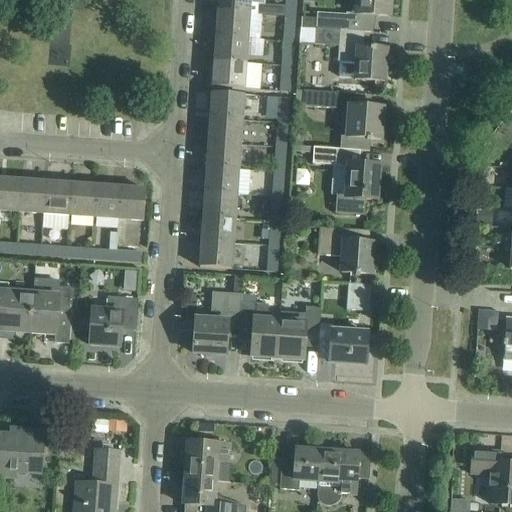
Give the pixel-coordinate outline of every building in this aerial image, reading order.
[(218,0),(217,13),(249,15),(256,15),(257,4),(250,4),(250,0),(218,0)] [(296,0),(275,0),(274,17),(295,19),(296,0)] [(389,17),(390,0),(351,0),(351,14),(345,13),(345,16),(317,14),(316,30),(364,33),(372,33),(373,16),(389,17)] [(248,40),(249,15),(217,13),(216,38),(248,40)] [(295,19),(274,17),(274,18),(284,19),(282,43),(293,43),(295,19)] [(363,49),(364,33),(316,30),(300,28),(299,45),(339,48),(338,63),(339,63),(338,79),(384,82),(387,50),(363,49)] [(216,38),(214,63),(246,65),(248,40),(216,38)] [(293,43),(282,43),(280,68),(292,68),(293,43)] [(244,90),(246,65),(214,63),(212,88),(244,90)] [(292,68),(280,68),(278,93),(290,94),(292,68)] [(337,94),(304,92),(303,107),(336,110),(337,94)] [(212,94),(210,119),(242,121),(244,96),(212,94)] [(278,99),(276,123),(287,124),(289,100),(278,99)] [(341,137),(340,150),(346,150),(360,151),(369,152),(370,140),(380,141),(383,109),(363,107),(348,107),(346,137),(341,137)] [(240,146),(242,121),(210,119),(208,144),(240,146)] [(274,148),(286,149),(287,124),(276,123),(274,148)] [(238,171),(240,146),(208,144),(206,169),(238,171)] [(272,173),(284,174),(286,149),(274,148),(272,173)] [(360,151),(346,150),(313,148),(312,165),(348,167),(346,198),(337,197),(335,214),(364,216),(365,200),(376,201),(378,167),(359,165),(360,151)] [(488,164),(489,149),(480,148),(479,163),(488,164)] [(488,183),(489,169),(476,168),(474,182),(488,183)] [(206,169),(204,193),(237,196),(238,171),(206,169)] [(284,174),(272,173),(263,173),(261,197),(270,197),(282,198),(284,174)] [(0,211),(18,213),(21,181),(0,180),(0,211)] [(46,183),(21,181),(18,213),(43,215),(46,183)] [(43,215),(68,217),(70,185),(46,183),(43,215)] [(68,217),(93,218),(95,187),(70,185),(68,217)] [(95,187),(93,218),(118,220),(120,189),(95,187)] [(145,190),(120,189),(118,220),(143,222),(145,190)] [(235,221),(237,196),(204,193),(203,218),(235,221)] [(280,223),(282,198),(270,197),(268,222),(280,223)] [(475,226),(491,228),(492,212),(476,210),(475,226)] [(235,221),(203,218),(201,243),(233,246),(235,221)] [(268,241),(268,248),(278,249),(280,223),(268,222),(263,222),(261,240),(268,241)] [(471,228),(470,237),(479,238),(480,228),(471,228)] [(349,231),(319,229),(317,256),(343,258),(342,274),(355,274),(355,277),(359,277),(359,275),(371,275),(373,245),(344,243),(345,232),(349,232),(349,231)] [(91,250),(90,261),(115,262),(117,237),(117,234),(110,233),(109,251),(91,250)] [(125,238),(117,237),(115,262),(140,264),(141,248),(124,247),(125,238)] [(0,253),(15,255),(16,244),(0,243),(0,253)] [(231,271),(233,246),(201,243),(199,268),(231,271)] [(41,246),(16,244),(15,255),(40,257),(41,246)] [(66,248),(65,259),(90,261),(91,250),(85,250),(86,245),(76,244),(76,249),(66,248)] [(40,257),(65,259),(66,248),(41,246),(40,257)] [(276,274),(278,249),(268,248),(266,273),(276,274)] [(467,257),(467,268),(481,269),(481,258),(467,257)] [(239,329),(240,305),(242,277),(234,277),(233,296),(213,295),(211,321),(195,320),(193,354),(225,356),(227,328),(239,329)] [(29,334),(32,295),(7,293),(8,286),(0,285),(0,340),(4,341),(5,333),(29,334)] [(370,286),(347,285),(346,312),(368,313),(370,286)] [(32,295),(29,334),(54,336),(54,344),(69,345),(73,289),(57,288),(57,297),(32,295)] [(138,301),(118,299),(106,298),(105,312),(87,311),(86,320),(79,319),(78,330),(90,331),(88,346),(119,348),(121,331),(135,332),(138,301)] [(251,358),(277,360),(279,322),(267,321),(268,306),(240,305),(239,329),(239,334),(253,335),(251,358)] [(279,322),(277,360),(303,362),(304,348),(305,339),(318,340),(319,324),(320,310),(305,309),(304,314),(280,313),(279,322)] [(511,361),(511,320),(505,320),(502,361),(511,361)] [(332,325),(319,324),(318,340),(330,341),(329,364),(365,366),(367,334),(331,332),(332,325)] [(109,421),(108,433),(124,434),(125,422),(109,421)] [(197,423),(196,432),(213,433),(214,424),(197,423)] [(0,479),(15,480),(16,472),(40,474),(42,452),(43,432),(21,431),(20,437),(0,435),(0,479)] [(185,480),(215,482),(229,483),(230,466),(227,464),(228,445),(189,443),(188,455),(186,455),(185,480)] [(317,498),(320,452),(295,450),(295,452),(282,451),(279,491),(298,492),(299,482),(318,483),(317,498)] [(489,505),(503,506),(511,506),(511,465),(502,465),(503,454),(471,451),(469,475),(491,477),(489,505)] [(320,452),(317,498),(320,498),(320,500),(320,501),(321,502),(323,503),(325,504),(327,505),(330,504),(332,504),(335,502),(336,500),(337,498),(338,495),(355,496),(358,456),(346,455),(346,454),(320,452)] [(77,485),(75,511),(113,511),(115,488),(117,488),(118,471),(120,454),(95,453),(94,469),(93,486),(77,485)] [(215,482),(185,480),(183,506),(184,506),(183,511),(245,511),(245,508),(214,497),(215,482)]
